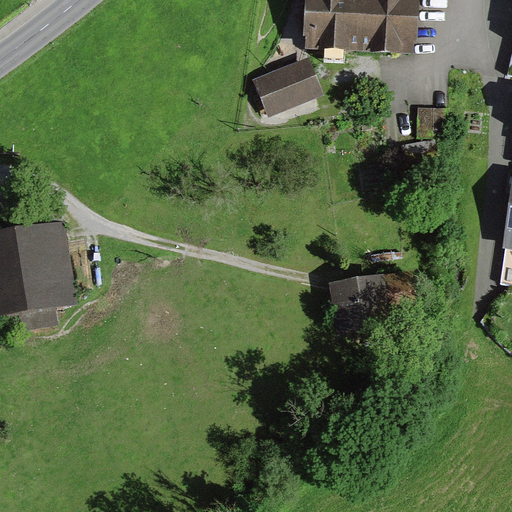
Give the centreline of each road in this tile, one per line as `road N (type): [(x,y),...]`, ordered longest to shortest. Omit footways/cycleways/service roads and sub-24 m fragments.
road 1 (track): [(0,177),(56,192),(112,234),(316,285)]
road 2 (residential): [(478,0),(472,46),(389,103)]
